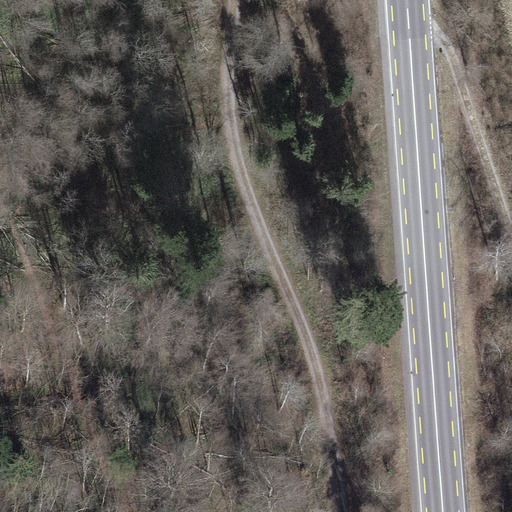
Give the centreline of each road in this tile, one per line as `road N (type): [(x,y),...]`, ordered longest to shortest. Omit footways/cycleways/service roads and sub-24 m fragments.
road 1 (track): [(381,511),(268,168),(252,77),(261,0)]
road 2 (primary): [(443,511),(407,0)]
road 3 (track): [(408,19),(449,52),(511,238)]
